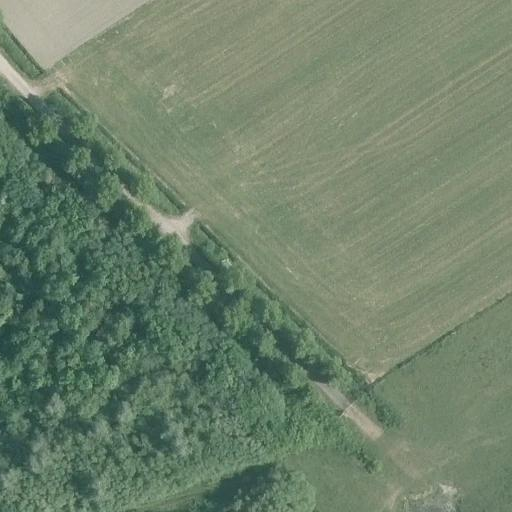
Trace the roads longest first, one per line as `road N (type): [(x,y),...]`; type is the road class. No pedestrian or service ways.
road 1 (unclassified): [(346,408),(0,66)]
road 2 (track): [(380,511),(407,460),(511,385)]
